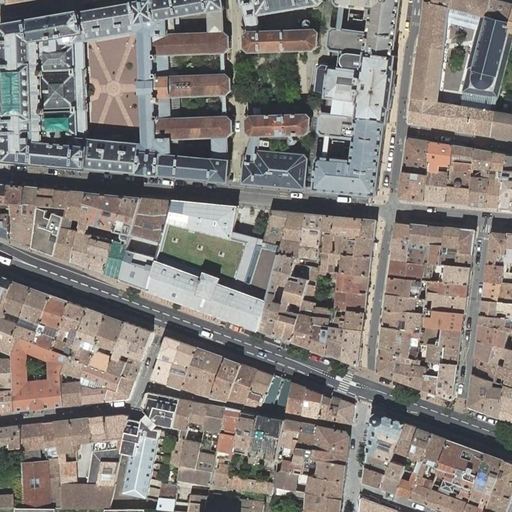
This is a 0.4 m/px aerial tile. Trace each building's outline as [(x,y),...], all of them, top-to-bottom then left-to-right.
[(146,0),(138,1),(140,22),(180,16),(209,11),(226,8),(224,0),(146,0)] [(251,30),(268,30),(267,21),(266,13),(320,4),(324,1),(323,0),(241,0),(243,5),(244,5),(251,30)] [(367,54),(396,56),(402,0),(336,0),(337,1),(338,6),(373,10),(370,32),(367,54)] [(481,16),(487,17),(510,23),(511,15),(511,2),(500,0),(425,0),(410,123),(494,136),(498,111),(490,109),(439,101),(449,16),(450,8),(481,16)] [(141,32),(140,22),(138,1),(85,11),(87,41),(91,40),(134,33),(141,32)] [(210,32),(226,31),(226,8),(209,11),(210,32)] [(468,68),(473,70),(487,17),(481,16),(450,8),(449,16),(479,23),(468,68)] [(90,168),(90,138),(89,99),(89,98),(88,79),(87,41),(85,11),(1,25),(3,63),(0,63),(0,77),(1,92),(2,121),(5,121),(6,157),(6,160),(90,168)] [(171,33),(180,32),(180,16),(140,22),(141,32),(143,86),(145,142),(145,153),(185,156),(184,139),(176,138),(164,134),(164,121),(173,118),(173,107),(172,97),(164,94),(164,79),(171,75),(171,64),(171,55),(164,51),(163,38),(171,33)] [(510,23),(487,17),(473,70),(473,76),(475,82),(477,87),(482,89),(487,89),(491,87),(495,82),(497,76),(498,76),(510,32),(511,24),(510,23)] [(367,54),(370,32),(337,27),(333,31),(331,46),(336,50),(345,51),(367,54)] [(318,28),(268,30),(251,30),(246,35),(246,47),(251,52),(315,49),(319,46),(321,32),(318,28)] [(226,31),(210,32),(180,32),(171,33),(163,38),(164,51),(171,55),(227,52),(231,48),(231,35),(226,31)] [(511,46),(511,32),(510,32),(498,76),(493,97),(490,109),(495,110),(511,46)] [(345,51),(336,50),(334,66),(343,67),(345,51)] [(359,116),(387,122),(390,122),(398,56),(396,56),(367,54),(365,70),(343,67),(334,66),(323,64),(320,68),(317,92),(319,95),(330,96),(340,98),(361,100),(359,116)] [(164,94),(172,97),(228,95),(233,90),(232,78),(228,73),(171,75),(164,79),(164,94)] [(340,98),(330,96),(328,112),(337,114),(340,98)] [(511,113),(498,111),(494,136),(511,139),(511,113)] [(325,134),(356,138),(359,116),(337,114),(328,112),(323,116),(321,130),(325,134)] [(254,136),(261,136),(308,134),(312,131),(313,117),(310,113),(253,115),(248,119),(249,130),(254,136)] [(184,139),(214,138),(230,137),(235,132),(234,120),(229,116),(173,118),(164,121),(164,134),(176,138),(184,139)] [(359,116),(356,138),(354,158),(323,156),(319,159),(317,189),(378,195),(379,184),(387,122),(359,116)] [(261,136),(254,136),(247,161),(246,161),(244,183),(307,188),(309,158),(306,154),(260,150),(261,136)] [(215,159),(232,160),(230,137),(214,138),(215,159)] [(403,198),(425,200),(429,174),(429,170),(430,163),(432,141),(409,137),(401,196),(403,198)] [(145,173),(145,153),(145,142),(139,142),(94,138),(90,138),(90,168),(145,173)] [(425,200),(448,202),(451,173),(452,165),(454,145),(432,141),(430,163),(429,170),(429,174),(425,200)] [(448,202),(471,204),(477,148),(454,145),(452,165),(451,173),(448,202)] [(471,204),(488,206),(494,151),(477,148),(471,204)] [(488,206),(503,207),(506,170),(508,153),(494,151),(488,206)] [(145,153),(145,173),(230,181),(232,160),(215,159),(185,156),(145,153)] [(503,207),(511,208),(511,170),(506,170),(503,207)] [(0,197),(11,197),(11,185),(11,184),(0,183),(0,197)] [(11,185),(11,197),(11,203),(23,203),(25,203),(26,186),(11,185)] [(42,188),(26,186),(25,203),(40,204),(42,188)] [(42,188),(40,204),(40,205),(54,206),(56,189),(42,188)] [(56,189),(54,206),(68,208),(67,216),(65,224),(58,256),(74,261),(82,228),(82,227),(84,218),(90,192),(56,189)] [(126,196),(90,192),(84,218),(82,227),(90,228),(91,223),(118,229),(126,196)] [(142,197),(126,196),(118,229),(117,229),(125,231),(133,233),(142,197)] [(11,197),(0,197),(0,214),(11,214),(11,213),(11,203),(11,197)] [(175,201),(142,197),(133,233),(164,242),(175,201)] [(175,201),(164,242),(151,290),(227,317),(261,329),(269,301),(281,254),(283,245),(266,241),(252,294),(221,283),(223,277),(208,271),(206,277),(178,267),(188,226),(234,236),(238,206),(175,201)] [(23,203),(11,203),(11,213),(11,214),(11,239),(34,247),(39,213),(40,206),(40,205),(40,204),(25,203),(23,203)] [(39,213),(34,247),(58,256),(65,224),(67,216),(56,212),(54,218),(48,216),(49,210),(40,206),(39,213)] [(273,209),(266,241),(283,245),(293,211),(273,209)] [(309,213),(293,211),(283,245),(281,254),(285,254),(298,255),(296,263),(301,264),(302,256),(309,213)] [(325,214),(309,213),(302,256),(321,258),(324,230),(325,214)] [(11,214),(0,214),(0,234),(11,239),(11,214)] [(336,215),(325,214),(324,230),(334,231),(336,215)] [(379,220),(336,215),(334,231),(334,234),(376,238),(379,220)] [(410,253),(409,262),(426,263),(426,262),(428,245),(431,225),(399,222),(396,237),(412,239),(410,253)] [(428,245),(426,262),(434,263),(435,263),(443,264),(446,227),(431,225),(428,245)] [(446,227),(443,264),(457,265),(459,252),(460,252),(463,228),(446,227)] [(82,228),(74,261),(107,274),(115,240),(89,233),(90,228),(82,228)] [(477,230),(463,228),(460,252),(474,254),(477,230)] [(115,240),(107,274),(121,279),(129,249),(133,233),(125,231),(123,233),(124,243),(115,240)] [(494,231),(489,263),(505,265),(510,233),(494,231)] [(511,283),(511,233),(510,233),(505,265),(503,282),(511,283)] [(334,234),(328,234),(325,252),(374,256),(376,238),(334,234)] [(396,237),(394,252),(410,253),(412,239),(396,237)] [(129,249),(121,279),(151,290),(160,257),(129,249)] [(325,252),(323,270),(334,271),(336,271),(337,259),(343,259),(342,272),(372,275),(374,256),(325,252)] [(394,252),(393,261),(409,262),(410,253),(394,252)] [(459,252),(457,265),(472,267),(474,254),(460,252),(459,252)] [(269,301),(261,329),(276,334),(292,274),(294,274),(296,267),(296,263),(298,255),(285,254),(281,254),(269,301)] [(393,261),(391,277),(424,280),(425,270),(434,271),(435,263),(434,263),(426,262),(426,263),(409,262),(393,261)] [(435,263),(434,271),(433,280),(470,284),(472,267),(457,265),(443,264),(435,263)] [(489,263),(487,280),(503,282),(505,265),(489,263)] [(292,274),(276,334),(294,341),(301,313),(290,310),(292,301),(304,304),(305,299),(315,301),(319,267),(310,266),(308,277),(294,274),(292,274)] [(369,293),(372,275),(342,272),(336,271),(334,271),(334,277),(341,277),(340,290),(369,293)] [(0,320),(1,317),(4,310),(15,281),(15,280),(9,277),(0,274),(0,320)] [(391,277),(388,294),(421,297),(424,280),(391,277)] [(433,280),(433,281),(432,292),(468,296),(470,284),(433,280)] [(501,301),(511,302),(511,283),(503,282),(487,280),(484,300),(501,301)] [(24,284),(15,281),(4,310),(23,317),(34,288),(24,284)] [(21,324),(18,334),(19,335),(36,342),(52,294),(34,288),(23,317),(29,319),(27,326),(21,324)] [(367,312),(369,293),(340,290),(338,308),(367,312)] [(436,299),(434,309),(466,313),(468,296),(432,292),(431,299),(436,299)] [(52,294),(36,342),(55,349),(71,301),(52,294)] [(388,294),(386,310),(425,313),(425,308),(426,298),(421,297),(388,294)] [(318,302),(315,301),(305,299),(304,304),(303,306),(317,309),(317,306),(318,302)] [(484,300),(482,315),(509,318),(511,318),(511,302),(501,301),(484,300)] [(71,301),(55,349),(68,354),(72,356),(90,308),(71,301)] [(334,308),(317,306),(317,309),(316,316),(315,323),(331,325),(332,326),(334,308)] [(90,308),(72,356),(87,362),(91,364),(91,363),(108,314),(90,308)] [(367,312),(338,308),(336,326),(343,327),(348,328),(365,330),(367,312)] [(434,309),(430,309),(428,325),(464,330),(466,313),(434,309)] [(386,310),(384,326),(423,332),(425,313),(386,310)] [(301,313),(294,341),(312,348),(315,323),(316,316),(301,313)] [(108,314),(91,363),(109,370),(127,321),(108,314)] [(509,330),(511,331),(511,326),(508,326),(509,318),(482,315),(481,323),(509,330)] [(1,317),(0,320),(0,327),(1,327),(18,334),(21,324),(22,320),(20,320),(18,323),(1,317)] [(127,321),(109,370),(122,375),(127,362),(121,359),(123,353),(130,356),(130,355),(141,326),(127,321)] [(315,323),(312,348),(328,353),(331,325),(315,323)] [(481,323),(479,340),(507,347),(509,330),(481,323)] [(332,326),(331,325),(328,353),(344,359),(347,336),(348,328),(343,327),(336,326),(332,326)] [(464,330),(428,325),(427,332),(425,343),(462,347),(464,330)] [(153,331),(141,326),(130,355),(144,360),(154,332),(153,331)] [(384,326),(382,345),(400,352),(417,359),(419,359),(421,342),(423,332),(384,326)] [(1,327),(0,331),(0,348),(11,353),(14,354),(19,335),(18,334),(1,327)] [(359,364),(365,330),(348,328),(347,336),(344,359),(359,364)] [(63,373),(68,354),(55,349),(36,342),(19,335),(14,354),(14,355),(14,372),(15,376),(15,390),(15,412),(65,406),(64,382),(63,373)] [(171,385),(184,342),(169,337),(168,337),(153,378),(154,379),(171,385)] [(508,358),(510,348),(507,347),(479,340),(477,356),(501,364),(502,357),(508,358)] [(197,347),(184,342),(171,385),(184,389),(197,347)] [(421,342),(419,359),(423,360),(430,360),(437,361),(443,362),(460,364),(462,347),(425,343),(421,342)] [(400,352),(382,345),(379,371),(395,378),(400,352)] [(211,351),(197,347),(184,389),(197,393),(211,351)] [(228,358),(211,351),(197,393),(214,397),(228,358)] [(400,352),(395,378),(413,385),(417,359),(400,352)] [(14,354),(11,353),(11,358),(0,358),(0,372),(14,372),(14,355),(14,354)] [(72,356),(68,354),(63,373),(83,378),(87,362),(72,356)] [(127,362),(122,375),(122,376),(123,376),(124,376),(136,381),(144,360),(130,355),(130,356),(127,362)] [(477,356),(475,373),(490,379),(507,385),(501,416),(511,420),(511,368),(506,366),(477,356)] [(243,363),(228,358),(214,397),(230,400),(243,363)] [(419,359),(417,359),(413,385),(426,389),(428,374),(429,366),(429,365),(430,360),(423,360),(419,359)] [(428,374),(426,389),(439,394),(441,380),(442,376),(443,362),(437,361),(430,360),(429,365),(429,366),(428,374)] [(87,362),(83,378),(86,383),(81,382),(84,404),(107,402),(107,400),(110,389),(118,391),(124,376),(123,376),(122,376),(122,375),(109,370),(91,363),(91,364),(87,362)] [(460,364),(443,362),(442,376),(441,380),(457,382),(460,364)] [(243,363),(230,400),(246,403),(259,369),(243,363)] [(259,369),(246,403),(263,406),(275,375),(259,369)] [(14,372),(0,372),(0,390),(15,390),(15,376),(14,372)] [(490,379),(475,373),(471,405),(486,411),(490,379)] [(282,377),(275,375),(263,406),(274,408),(282,377)] [(107,400),(107,402),(108,401),(128,399),(130,398),(136,381),(124,376),(118,391),(110,389),(107,400)] [(295,382),(287,379),(278,410),(288,412),(295,382)] [(490,379),(486,411),(501,416),(507,385),(490,379)] [(441,380),(439,394),(454,399),(457,382),(441,380)] [(64,382),(65,406),(84,404),(81,382),(64,382)] [(288,412),(305,415),(310,387),(295,382),(288,412)] [(305,415),(321,418),(326,393),(310,387),(305,415)] [(15,390),(0,390),(0,413),(15,412),(15,390)] [(116,486),(111,508),(147,509),(158,509),(163,484),(173,426),(175,427),(181,398),(158,394),(149,392),(147,392),(142,406),(150,413),(145,418),(145,422),(129,419),(115,486),(116,486)] [(326,393),(321,418),(328,419),(330,409),(335,409),(336,406),(337,397),(326,393)] [(354,404),(337,397),(336,406),(339,406),(337,421),(352,424),(353,423),(355,405),(354,404)] [(181,438),(187,439),(187,438),(189,426),(190,421),(194,400),(181,398),(175,427),(183,429),(181,438)] [(197,468),(214,471),(218,451),(222,433),(227,407),(211,404),(194,400),(190,421),(207,424),(205,429),(203,441),(187,438),(187,439),(186,443),(182,464),(198,467),(197,468)] [(330,409),(328,419),(337,421),(339,406),(336,406),(335,409),(330,409)] [(222,433),(218,451),(221,451),(230,452),(229,458),(234,459),(235,453),(235,450),(244,410),(227,407),(222,433)] [(244,410),(235,450),(252,454),(260,414),(244,410)] [(107,415),(92,417),(56,421),(61,462),(63,508),(106,508),(111,508),(116,486),(115,486),(129,419),(130,415),(125,413),(107,415)] [(372,424),(368,452),(393,460),(396,451),(406,423),(395,419),(386,415),(385,416),(384,415),(383,414),(382,414),(381,413),(380,413),(379,413),(378,413),(377,413),(376,414),(375,414),(374,415),(374,416),(373,416),(373,417),(373,418),(373,419),(373,420),(373,421),(373,422),(374,422),(372,424)] [(277,467),(281,444),(286,419),(260,414),(252,454),(250,462),(277,467)] [(281,444),(294,446),(296,439),(300,439),(303,422),(286,419),(281,444)] [(23,461),(24,507),(57,507),(63,508),(61,462),(56,421),(37,423),(21,425),(22,447),(22,451),(47,448),(48,461),(23,461)] [(314,450),(319,425),(303,422),(300,439),(296,439),(294,446),(299,447),(314,450)] [(410,456),(420,428),(406,423),(396,451),(410,456)] [(0,427),(0,449),(4,449),(4,444),(12,443),(12,448),(22,447),(21,425),(0,427)] [(284,459),(283,470),(297,473),(303,474),(306,461),(312,462),(313,458),(328,461),(347,464),(351,436),(347,431),(319,425),(314,450),(299,447),(296,459),(295,461),(284,459)] [(420,472),(434,433),(420,428),(410,456),(420,460),(416,471),(420,472)] [(436,477),(450,439),(434,433),(420,472),(418,476),(435,481),(436,477)] [(471,498),(488,453),(450,439),(436,477),(448,481),(445,489),(446,489),(458,493),(471,498)] [(181,467),(182,464),(186,443),(176,441),(173,459),(172,465),(181,467)] [(389,470),(393,460),(368,452),(367,467),(388,473),(389,470)] [(494,491),(500,476),(506,459),(491,454),(488,453),(471,498),(469,503),(465,511),(486,511),(488,508),(494,491)] [(226,459),(220,458),(215,485),(272,495),(274,482),(231,474),(232,465),(225,464),(226,459)] [(303,474),(311,475),(325,478),(345,482),(347,464),(328,461),(313,458),(312,462),(306,461),(303,474)] [(511,461),(506,459),(500,476),(511,480),(511,461)] [(403,475),(405,469),(407,465),(393,460),(389,470),(403,475)] [(179,479),(212,484),(214,471),(197,468),(198,467),(182,464),(181,467),(179,479)] [(365,482),(381,488),(388,473),(367,467),(365,481),(365,482)] [(279,472),(277,487),(292,490),(293,490),(294,490),(297,473),(283,470),(279,472)] [(381,488),(396,493),(402,478),(403,475),(389,470),(388,473),(381,488)] [(410,499),(418,476),(420,472),(416,471),(414,471),(410,482),(402,478),(396,493),(410,499)] [(311,475),(308,493),(343,499),(345,482),(325,478),(311,475)] [(432,489),(434,484),(435,481),(418,476),(410,499),(426,504),(432,489)] [(511,480),(500,476),(494,491),(511,498),(511,480)] [(163,484),(158,509),(175,510),(177,493),(177,489),(166,488),(167,483),(163,484)] [(177,493),(175,510),(190,511),(192,494),(182,493),(182,488),(177,487),(177,489),(177,493)] [(444,493),(432,489),(426,504),(439,509),(444,493)] [(439,509),(446,511),(451,511),(456,498),(458,493),(446,489),(444,493),(439,509)] [(321,510),(320,511),(323,511),(341,511),(343,499),(308,493),(294,490),(293,490),(292,490),(291,496),(308,499),(306,507),(321,510)] [(507,511),(511,498),(494,491),(488,508),(495,511),(507,511)] [(0,506),(14,507),(14,494),(0,494),(0,506)] [(192,494),(190,511),(199,511),(205,511),(209,496),(192,494)] [(209,496),(205,511),(263,511),(265,502),(209,496)] [(362,502),(360,511),(380,511),(382,504),(364,498),(362,499),(362,502)] [(451,511),(465,511),(469,503),(456,498),(451,511)]
